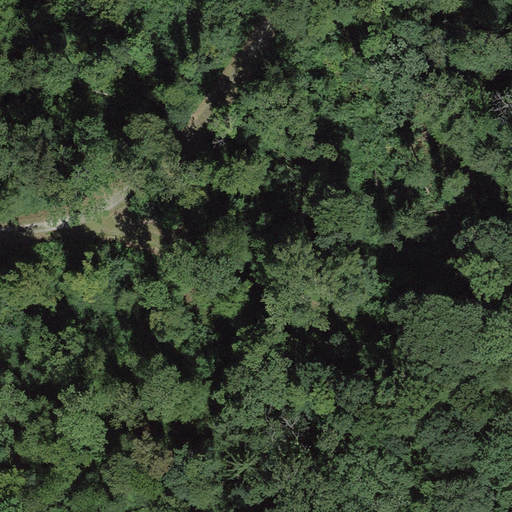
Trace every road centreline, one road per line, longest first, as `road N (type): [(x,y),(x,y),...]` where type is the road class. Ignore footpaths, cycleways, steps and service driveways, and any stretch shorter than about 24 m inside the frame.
road 1 (track): [(0,236),(144,224),(289,0)]
road 2 (track): [(511,400),(144,224)]
